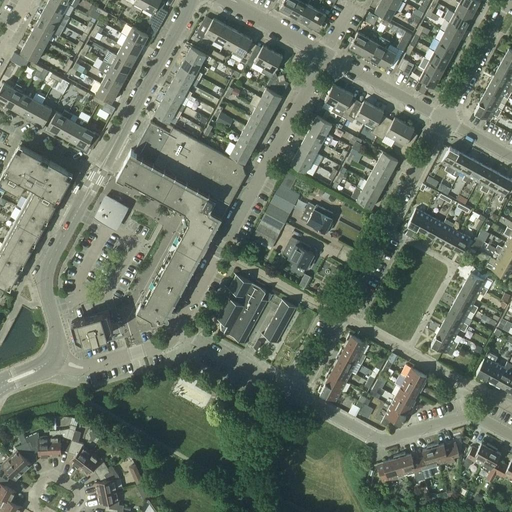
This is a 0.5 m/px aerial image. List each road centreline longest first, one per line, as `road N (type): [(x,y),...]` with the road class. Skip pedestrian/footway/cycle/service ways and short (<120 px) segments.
road 1 (tertiary): [(52,355),(48,264),(192,0)]
road 2 (residential): [(176,330),(325,56)]
road 3 (residential): [(296,394),(445,121)]
road 4 (residential): [(511,436),(463,415),(373,437),(296,394)]
road 5 (residential): [(52,355),(82,368),(167,343),(176,330)]
road 6 (residential): [(445,121),(509,0)]
road 7 (residential): [(445,121),(325,56)]
road 8 (residential): [(296,394),(176,330)]
